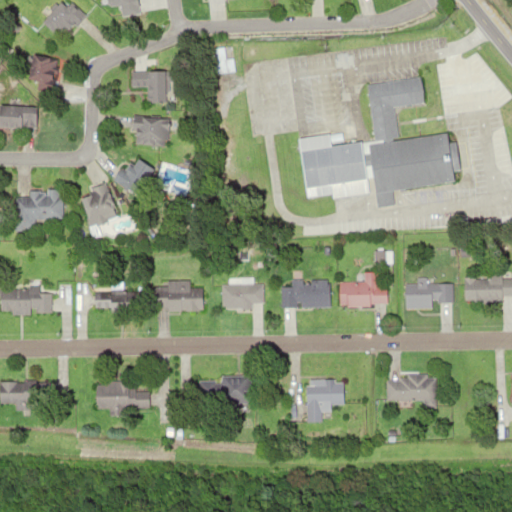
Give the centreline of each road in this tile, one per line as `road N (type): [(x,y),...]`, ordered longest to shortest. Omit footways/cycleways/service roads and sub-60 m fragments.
road 1 (residential): [(421,0),(357,22),(176,29),(96,63),(87,78),(85,145),(74,158),(0,157)]
road 2 (residential): [(0,345),(511,339)]
